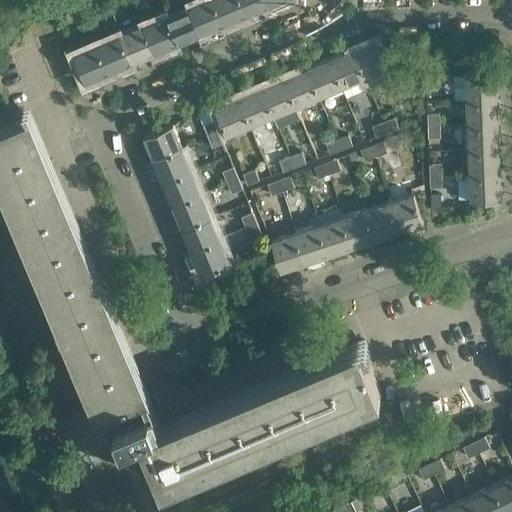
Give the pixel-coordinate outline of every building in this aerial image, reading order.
[(66,0),(59,0),(54,2),(58,13),(70,8),(66,0)] [(216,0),(195,0),(190,2),(202,32),(226,22),(216,0)] [(243,0),(216,0),(226,22),(249,12),(243,0)] [(270,0),(243,0),(249,12),(272,3),(270,0)] [(190,2),(167,12),(179,42),(202,32),(190,2)] [(167,12),(144,22),(156,51),(179,42),(167,12)] [(144,22),(121,31),(133,61),(156,51),(144,22)] [(0,25),(0,46),(0,47),(14,41),(6,23),(0,25)] [(121,31),(98,41),(110,71),(133,61),(121,31)] [(376,36),(352,46),(364,76),(389,66),(376,36)] [(98,41),(75,51),(74,51),(87,80),(110,71),(98,41)] [(352,46),(330,56),(341,86),(364,76),(352,46)] [(330,56),(307,65),(319,95),(341,86),(330,56)] [(307,65),(284,75),(296,105),(319,95),(307,65)] [(497,71),(465,73),(466,98),(498,97),(497,71)] [(438,73),(426,74),(426,87),(439,86),(438,73)] [(284,75),(261,85),(274,114),(296,105),(284,75)] [(261,85),(238,94),(251,124),(274,114),(261,85)] [(238,94),(215,104),(227,133),(251,124),(238,94)] [(498,97),(466,98),(467,123),(499,121),(498,97)] [(32,111),(0,124),(0,181),(98,413),(110,408),(122,437),(140,429),(163,483),(255,445),(382,392),(360,338),(162,421),(159,413),(163,412),(153,388),(149,390),(32,111)] [(439,111),(427,112),(428,124),(440,124),(439,111)] [(395,116),(383,120),(388,131),(399,127),(395,116)] [(203,124),(208,135),(219,130),(214,119),(203,124)] [(388,131),(383,120),(372,124),(377,135),(388,131)] [(499,121),(467,123),(468,147),(500,146),(499,121)] [(174,122),(144,134),(154,157),(183,145),(174,122)] [(440,124),(428,124),(428,136),(440,136),(440,124)] [(219,130),(208,135),(213,146),(224,141),(219,130)] [(346,132),(335,136),(339,148),(350,143),(346,132)] [(323,141),(328,152),(339,148),(335,136),(323,141)] [(383,139),(372,143),(376,154),(387,150),(383,139)] [(191,142),(154,157),(164,181),(193,168),(198,167),(195,160),(198,159),(191,142)] [(376,154),(372,143),(361,148),(365,159),(376,154)] [(500,146),(468,147),(469,172),(501,171),(500,146)] [(302,150),(291,154),(295,165),(306,161),(302,150)] [(356,150),(349,153),(353,163),(360,160),(356,150)] [(280,158),(284,170),(295,165),(291,154),(280,158)] [(337,158),(326,162),(330,173),(341,169),(337,158)] [(441,161),(429,162),(430,174),(442,173),(441,161)] [(314,166),(319,178),(330,173),(326,162),(314,166)] [(223,169),(227,180),(239,176),(234,165),(223,169)] [(256,167),(244,172),(248,183),(260,179),(256,167)] [(193,168),(164,181),(173,204),(202,191),(193,168)] [(501,171),(469,172),(471,198),(502,196),(501,171)] [(442,173),(430,174),(431,185),(443,185),(442,173)] [(291,174),(279,178),(284,189),(295,185),(291,174)] [(239,176),(227,180),(232,191),(243,187),(239,176)] [(279,178),(268,182),(272,193),(284,189),(279,178)] [(412,187),(413,191),(414,191),(414,192),(424,188),(424,183),(412,187)] [(202,191),(173,204),(183,226),(212,214),(202,191)] [(414,191),(413,191),(390,199),(400,229),(424,221),(414,192),(414,191)] [(440,205),(440,193),(431,193),(431,207),(440,207),(440,205)] [(390,199),(366,207),(376,237),(400,229),(390,199)] [(366,207),(343,214),(353,245),(376,237),(366,207)] [(242,215),(247,226),(257,221),(253,211),(242,215)] [(212,214),(183,226),(192,249),(221,237),(212,214)] [(343,214),(319,222),(329,253),(353,245),(343,214)] [(257,221),(247,226),(251,237),(262,232),(257,221)] [(319,222),(296,230),(306,260),(329,253),(319,222)] [(296,230),(272,238),(282,268),(306,260),(296,230)] [(221,237),(192,249),(202,273),(231,261),(221,237)] [(485,434),(474,439),(480,450),(490,445),(485,434)] [(474,439),(463,445),(469,455),(480,450),(474,439)] [(441,456),(430,461),(435,472),(446,467),(441,456)] [(430,461),(419,466),(424,477),(435,472),(430,461)] [(393,472),(382,478),(388,488),(399,483),(393,472)] [(511,473),(494,482),(508,510),(511,508),(511,473)] [(382,478),(371,483),(377,493),(388,488),(382,478)] [(494,482),(472,492),(481,511),(503,511),(508,510),(494,482)] [(481,511),(472,492),(450,503),(454,511),(481,511)] [(355,510),(356,510),(356,511),(367,506),(361,494),(353,498),(350,499),(355,510)] [(350,499),(340,505),(343,511),(351,511),(356,510),(355,510),(350,499)] [(425,511),(420,502),(398,511),(425,511)] [(454,511),(450,503),(431,511),(454,511)]
